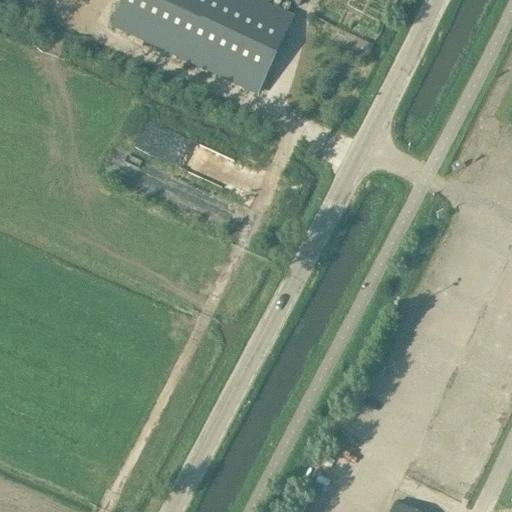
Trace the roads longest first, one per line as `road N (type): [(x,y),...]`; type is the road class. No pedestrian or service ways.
road 1 (tertiary): [(171,511),(436,0)]
road 2 (track): [(102,511),(293,131)]
